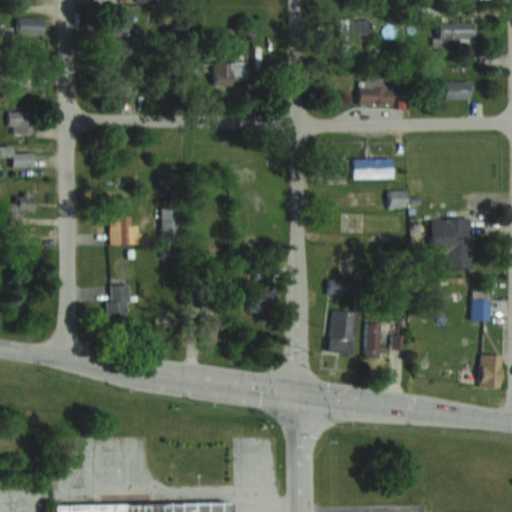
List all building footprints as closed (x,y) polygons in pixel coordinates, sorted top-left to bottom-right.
[(131,10),(105,10),(105,28),(131,28),(131,10)] [(18,33),(43,33),(43,16),(18,16),(18,33)] [(350,18),(338,18),(338,63),(350,63),(350,18)] [(475,41),(475,21),(439,21),(439,41),(475,41)] [(0,26),(0,45),(12,46),(12,26),(0,26)] [(104,38),(104,55),(133,55),(133,38),(104,38)] [(246,61),(212,61),(212,83),(246,83),(246,61)] [(12,84),(32,84),(32,67),(12,67),(12,84)] [(103,94),(132,94),(132,73),(103,73),(103,94)] [(393,104),(393,80),(358,80),(358,104),(393,104)] [(443,80),(443,98),(470,98),(470,80),(443,80)] [(33,133),(33,110),(9,110),(9,133),(33,133)] [(33,151),(13,151),(13,145),(0,145),(0,156),(12,156),(12,166),(33,166),(33,151)] [(352,176),(391,176),(391,157),(352,157),(352,176)] [(388,206),(404,206),(404,188),(388,188),(388,206)] [(8,201),(8,221),(18,221),(18,209),(34,209),(34,191),(17,191),(17,201),(8,201)] [(178,207),(161,207),(161,238),(178,238),(178,207)] [(109,214),(109,243),(137,243),(137,224),(132,224),(132,214),(109,214)] [(471,216),(430,216),(430,254),(446,254),(446,267),(471,267),(471,216)] [(127,284),(106,284),(106,320),(127,320),(127,284)] [(249,289),(249,316),(275,316),(275,289),(249,289)] [(489,289),(471,289),(471,318),(489,318),(489,289)] [(353,353),(358,311),(332,308),(327,350),(353,353)] [(200,329),(199,340),(215,341),(217,314),(193,312),(192,328),(200,329)] [(365,356),(381,356),(382,322),(365,321),(365,356)] [(404,347),(404,333),(391,333),(391,347),(404,347)] [(500,354),(479,354),(479,387),(500,387),(500,354)] [(47,511),(47,504),(225,501),(225,511),(47,511)]
